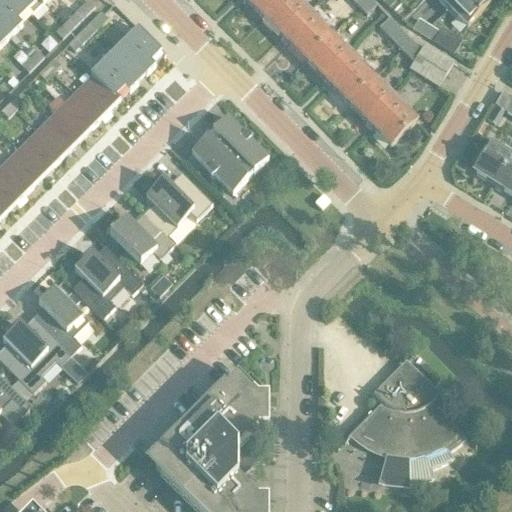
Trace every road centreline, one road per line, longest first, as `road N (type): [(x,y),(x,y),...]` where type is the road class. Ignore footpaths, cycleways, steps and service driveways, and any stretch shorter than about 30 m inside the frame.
road 1 (residential): [(295,511),(304,308),(379,219)]
road 2 (residential): [(0,296),(226,72)]
road 3 (residential): [(379,219),(226,72)]
road 4 (residential): [(511,33),(418,183)]
